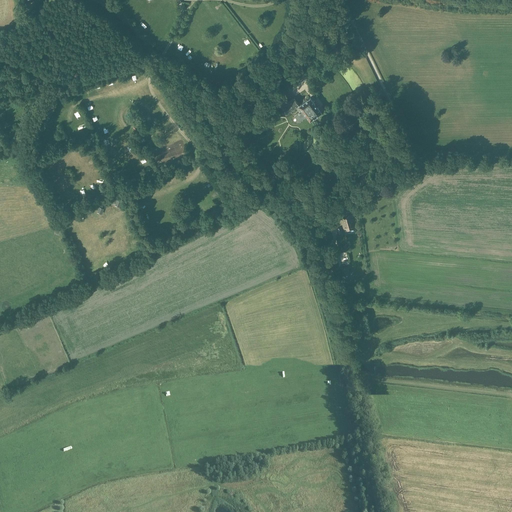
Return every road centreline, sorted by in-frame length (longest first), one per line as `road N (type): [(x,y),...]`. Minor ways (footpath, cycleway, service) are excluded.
road 1 (track): [(386,511),(324,225),(328,214),(401,181),(419,165),(416,157)]
road 2 (track): [(416,157),(341,0)]
road 3 (track): [(356,376),(511,395)]
road 4 (track): [(149,79),(150,92),(200,154),(190,179)]
